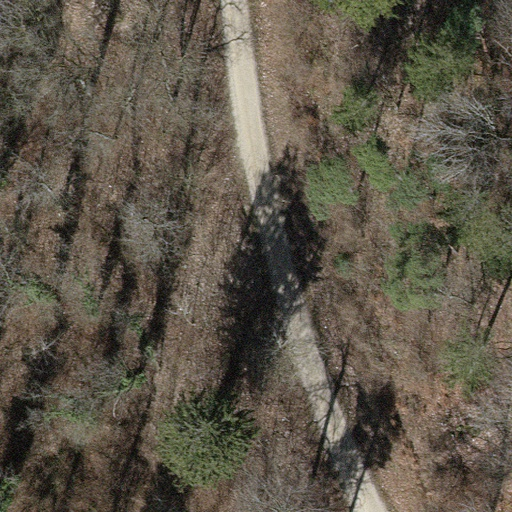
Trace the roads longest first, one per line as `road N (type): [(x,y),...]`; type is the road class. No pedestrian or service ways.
road 1 (track): [(380,511),(283,308),(244,85),(239,0)]
road 2 (track): [(0,234),(93,0)]
